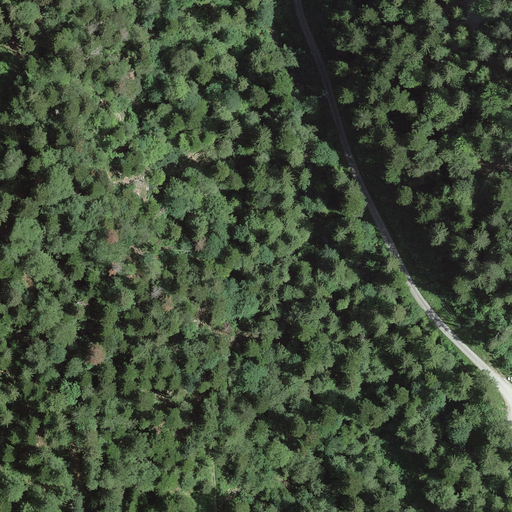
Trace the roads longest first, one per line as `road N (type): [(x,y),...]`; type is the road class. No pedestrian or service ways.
road 1 (track): [(511,395),(415,297),(352,165),(296,0)]
road 2 (track): [(0,235),(29,276),(85,511)]
road 3 (track): [(214,511),(215,476),(177,359)]
